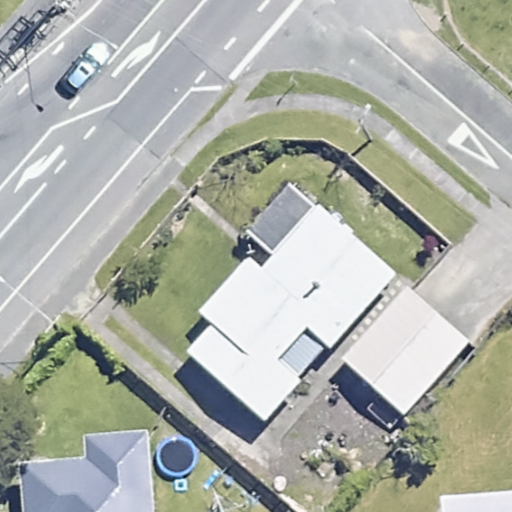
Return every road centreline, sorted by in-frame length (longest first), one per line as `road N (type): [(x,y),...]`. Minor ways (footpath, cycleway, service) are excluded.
road 1 (trunk): [(0,211),(182,0)]
road 2 (residential): [(318,0),(511,165)]
